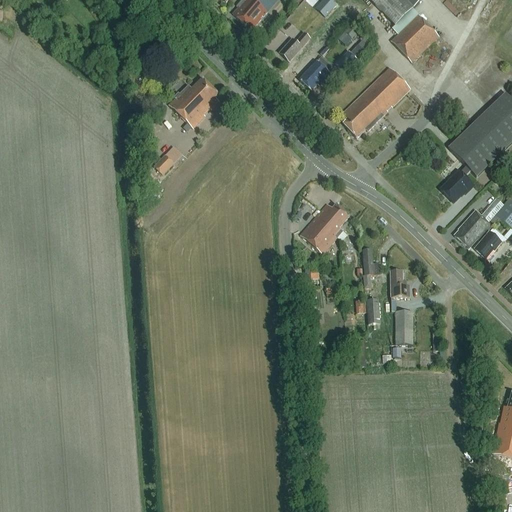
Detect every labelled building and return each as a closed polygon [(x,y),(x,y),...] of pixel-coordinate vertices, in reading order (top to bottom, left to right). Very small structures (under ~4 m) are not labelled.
[(247,26),(253,31),(279,0),(243,0),(236,8),(238,10),(232,16),(245,28),(247,26)] [(327,0),(325,0),(316,11),(325,19),(335,7),(327,0)] [(423,0),(367,0),(395,28),(423,0)] [(438,39),(417,17),(390,43),(411,65),(438,39)] [(352,25),(344,34),(352,41),(360,31),(352,25)] [(61,35),(57,40),(63,44),(67,40),(61,35)] [(303,37),(295,46),(291,42),(279,56),(289,64),(309,42),(303,37)] [(365,53),(358,47),(350,55),(347,53),(335,67),(345,76),(358,63),(357,62),(365,53)] [(320,59),(316,63),(299,83),(310,94),(319,85),(321,87),(330,76),(329,76),(331,74),(330,68),(320,59)] [(374,126),(376,124),(381,120),(410,91),(389,70),(340,119),(346,125),(343,127),(356,141),(365,132),(367,134),(374,127),(374,126)] [(192,131),(218,104),(215,101),(218,97),(202,81),(191,92),(188,89),(180,97),(178,96),(174,100),(175,102),(168,108),(192,131)] [(511,145),(511,101),(505,95),(447,151),(465,169),(460,174),(458,173),(453,178),(452,178),(447,183),(448,183),(439,192),(453,207),(464,196),(465,197),(474,188),(465,179),(470,174),(477,181),(511,145)] [(174,167),(164,157),(153,169),(163,179),(174,167)] [(511,197),(495,218),(511,232),(511,197)] [(327,206),(300,238),(322,257),(343,233),(339,230),(349,219),(335,207),(332,211),(327,206)] [(493,229),(488,225),(476,213),(460,230),(462,231),(454,239),(468,252),(477,242),(479,243),(493,229)] [(474,252),(485,262),(493,253),(495,253),(501,246),(489,235),(474,252)] [(352,252),(352,263),(360,263),(360,252),(352,252)] [(372,266),(371,252),(362,253),(364,279),(363,279),(364,292),(371,291),(370,279),(379,278),(378,266),(372,266)] [(318,271),(309,272),(310,281),(318,280),(318,271)] [(409,288),(402,288),(402,273),(389,273),(390,301),(410,300),(409,288)] [(379,326),(378,302),(366,303),(368,327),(379,326)] [(395,348),(413,347),(412,315),(395,315),(395,348)] [(359,342),(360,357),(371,356),(370,341),(359,342)] [(511,395),(511,396),(508,410),(505,409),(502,420),(500,420),(491,456),(511,460),(511,395)]
